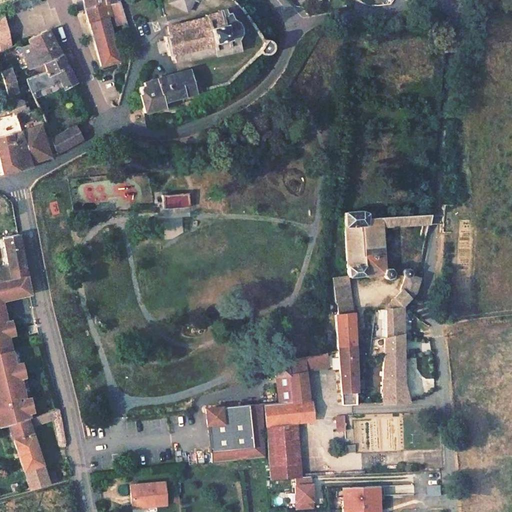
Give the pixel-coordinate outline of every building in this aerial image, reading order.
[(119,1),(119,0),(82,0),(83,4),(84,8),(86,14),(88,23),(107,18),(112,17),(108,4),(119,1)] [(168,0),(168,1),(186,10),(191,0),(196,0),(197,0),(168,0)] [(206,16),(167,26),(169,35),(165,36),(170,55),(175,54),(177,61),(214,52),(214,53),(239,46),(236,36),(239,31),(237,23),(231,17),(230,12),(228,12),(227,9),(206,14),(206,16)] [(100,65),(119,60),(107,18),(88,23),(100,65)] [(0,51),(10,47),(6,31),(4,20),(0,20),(0,51)] [(47,30),(34,36),(28,39),(35,53),(56,45),(50,35),(47,30)] [(273,39),(270,38),(263,49),(264,51),(267,53),(269,53),(272,52),(274,51),(276,49),(276,46),(276,43),(275,41),(273,39)] [(43,64),(46,70),(64,62),(60,53),(56,45),(35,53),(30,44),(22,47),(20,42),(10,47),(0,51),(0,70),(8,95),(20,92),(10,71),(28,64),(30,69),(43,64)] [(55,71),(63,89),(75,82),(64,62),(46,70),(48,74),(55,71)] [(168,100),(195,93),(194,87),(189,69),(142,82),(142,85),(140,87),(139,88),(139,92),(140,96),(141,103),(143,110),(169,105),(168,100)] [(25,103),(18,99),(10,101),(15,114),(28,112),(25,103)] [(39,123),(20,130),(20,131),(31,162),(51,155),(39,123)] [(82,139),(74,125),(51,136),(57,153),(82,139)] [(20,131),(0,137),(0,150),(8,174),(32,165),(20,131)] [(188,191),(161,195),(164,209),(190,205),(188,191)] [(381,271),(380,227),(428,224),(429,215),(373,218),(373,214),(368,214),(364,213),(361,213),(361,211),(344,212),(347,278),(332,278),(332,285),(349,284),(348,280),(381,278),(386,282),(391,279),(391,273),(386,270),(381,271)] [(8,267),(0,268),(0,280),(26,275),(18,233),(2,237),(8,267)] [(404,279),(399,294),(385,310),(402,309),(402,306),(414,293),(418,278),(410,279),(410,276),(408,273),(406,272),(403,273),(402,275),(401,279),(404,279)] [(29,294),(26,275),(0,280),(0,428),(28,418),(28,415),(24,401),(19,378),(17,379),(3,321),(5,321),(3,312),(0,299),(29,294)] [(349,284),(332,285),(333,302),(336,303),(337,313),(334,316),(337,350),(354,348),(354,317),(349,284)] [(381,387),(382,402),(404,402),(407,402),(404,383),(402,309),(385,310),(385,339),(383,340),(381,387)] [(5,321),(3,321),(7,335),(8,335),(13,333),(10,320),(5,321)] [(355,403),(354,348),(337,350),(341,403),(355,403)] [(308,369),(327,366),(325,353),(307,356),(308,369)] [(307,370),(308,369),(307,356),(287,360),(288,373),(275,375),(279,402),(309,399),(307,370)] [(288,373),(287,360),(274,362),(275,375),(288,373)] [(16,365),(14,365),(17,379),(19,378),(24,377),(20,363),(16,365)] [(264,420),(313,419),(313,398),(309,399),(279,402),(264,403),(264,420)] [(29,400),(24,401),(28,415),(33,414),(29,400)] [(263,403),(206,410),(211,462),(265,457),(263,403)] [(58,409),(26,420),(28,427),(52,420),(56,442),(64,441),(59,418),(58,409)] [(327,453),(346,452),(344,414),(336,414),(337,429),(326,430),(327,453)] [(57,481),(54,473),(45,476),(28,427),(26,420),(7,426),(28,490),(57,481)] [(292,461),(293,460),(291,423),(271,423),(273,461),(292,461)] [(293,476),(292,461),(273,461),(273,478),(293,476)] [(165,504),(162,482),(128,486),(130,504),(146,502),(147,506),(165,504)] [(312,508),(311,484),(294,485),(296,509),(312,508)] [(379,511),(379,485),(341,487),(341,511),(379,511)] [(441,494),(441,485),(428,485),(428,494),(441,494)]
